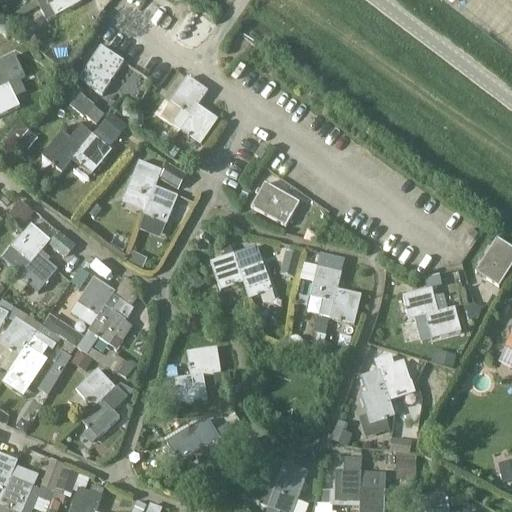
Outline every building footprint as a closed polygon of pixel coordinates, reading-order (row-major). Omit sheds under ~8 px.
[(45,0),(56,19),(82,4),(79,0),(45,0)] [(0,34),(7,40),(13,33),(0,22),(0,34)] [(103,98),(125,64),(101,49),(79,82),(103,98)] [(0,63),(0,91),(9,87),(21,82),(25,80),(14,57),(0,63)] [(42,73),(35,78),(41,87),(48,82),(44,75),(42,73)] [(173,125),(182,131),(190,118),(191,118),(198,108),(208,94),(188,79),(171,104),(182,112),(173,125)] [(0,91),(0,118),(20,109),(16,101),(28,95),(21,82),(9,87),(0,91)] [(94,108),(81,97),(71,109),(85,120),(86,118),(97,126),(104,117),(94,109),(94,108)] [(190,118),(182,131),(180,132),(201,147),(218,122),(198,108),(191,118),(190,118)] [(129,128),(112,114),(99,130),(116,144),(129,128)] [(139,114),(130,114),(130,127),(139,127),(139,114)] [(18,146),(18,145),(26,135),(17,128),(9,138),(18,146)] [(63,174),(74,161),(73,160),(82,151),(81,151),(93,137),(80,128),(70,141),(63,135),(43,158),(63,174)] [(28,133),(26,135),(18,145),(28,153),(38,141),(28,133)] [(164,135),(160,141),(165,145),(169,139),(164,135)] [(73,160),(74,161),(92,176),(112,153),(93,137),(81,151),(82,151),(73,160)] [(172,147),(166,155),(174,160),(179,152),(172,147)] [(128,192),(150,201),(151,201),(155,189),(156,190),(162,173),(139,164),(128,192)] [(169,168),(160,182),(177,192),(185,178),(169,168)] [(265,186),(251,210),(286,230),(300,206),(265,186)] [(151,201),(150,201),(144,217),(167,227),(178,199),(156,190),(155,189),(151,201)] [(245,191),(240,199),(246,202),(250,194),(245,191)] [(21,205),(10,217),(22,228),(33,216),(21,205)] [(96,207),(89,215),(94,220),(101,212),(96,207)] [(12,250),(31,266),(39,256),(39,257),(50,243),(31,227),(12,250)] [(76,249),(59,234),(48,247),(65,261),(69,257),(76,249)] [(499,290),(511,269),(511,250),(497,241),(475,275),(499,290)] [(147,262),(133,255),(129,264),(142,271),(147,262)] [(283,277),(294,280),(300,258),(288,255),(283,277)] [(31,266),(20,279),(39,296),(58,272),(39,257),(39,256),(31,266)] [(220,293),(243,285),(244,285),(239,273),(240,273),(234,257),(210,265),(220,293)] [(319,319),(330,322),(334,305),(335,305),(338,292),(345,263),(320,257),(311,299),(323,302),(319,319)] [(244,285),(243,285),(249,302),(273,294),(263,265),(240,273),(239,273),(244,285)] [(80,272),(71,286),(80,291),(89,277),(80,272)] [(194,273),(182,282),(190,293),(202,284),(194,273)] [(439,277),(424,281),(427,291),(442,288),(439,277)] [(78,306),(98,320),(106,309),(106,310),(114,298),(116,295),(95,281),(78,306)] [(409,323),(416,321),(422,345),(432,342),(461,335),(455,310),(453,311),(438,315),(435,302),(432,291),(403,299),(409,323)] [(334,305),(330,322),(355,327),(362,298),(338,292),(335,305),(334,305)] [(98,320),(88,334),(84,340),(77,351),(87,358),(98,340),(116,352),(133,329),(125,324),(134,311),(121,302),(114,298),(106,310),(106,309),(98,320)] [(493,298),(488,307),(493,311),(499,301),(493,298)] [(0,331),(8,316),(0,311),(0,331)] [(0,345),(0,346),(20,359),(20,360),(27,349),(37,335),(42,328),(21,314),(0,345)] [(77,351),(84,340),(50,318),(43,329),(77,351)] [(329,323),(317,320),(313,334),(325,337),(329,323)] [(20,360),(20,359),(2,385),(13,392),(20,381),(31,388),(47,363),(41,359),(48,349),(53,353),(56,348),(37,335),(27,349),(20,360)] [(75,352),(66,346),(62,352),(71,358),(75,352)] [(305,349),(303,356),(320,360),(322,353),(305,349)] [(187,355),(191,379),(191,380),(203,378),(216,376),(221,376),(217,351),(187,355)] [(436,353),(433,365),(453,371),(456,359),(436,353)] [(54,364),(56,365),(38,393),(48,399),(72,361),(62,355),(60,354),(54,364)] [(343,357),(328,354),(326,363),(342,366),(343,357)] [(92,363),(78,355),(72,365),(86,373),(92,363)] [(373,365),(376,374),(379,374),(385,390),(389,402),(413,394),(403,366),(393,369),(390,360),(373,365)] [(132,364),(126,365),(118,376),(126,380),(136,371),(137,368),(132,364)] [(164,370),(165,382),(178,380),(177,369),(164,370)] [(431,370),(417,396),(434,405),(448,380),(431,370)] [(76,393),(93,411),(103,403),(116,391),(98,372),(76,393)] [(229,374),(221,376),(216,376),(218,389),(231,387),(229,374)] [(379,374),(376,374),(376,375),(362,380),(367,396),(362,398),(368,418),(360,421),(366,440),(389,433),(385,422),(395,419),(389,402),(385,390),(379,374)] [(191,380),(191,379),(173,382),(177,407),(207,402),(203,378),(191,380)] [(93,411),(80,423),(98,441),(120,420),(113,413),(134,393),(121,386),(116,391),(103,403),(93,411)] [(19,425),(16,430),(25,435),(30,427),(26,424),(19,425)] [(179,466),(194,457),(194,456),(205,450),(215,443),(220,441),(233,432),(229,426),(215,434),(209,424),(200,425),(193,429),(192,429),(166,445),(179,466)] [(331,442),(348,449),(352,438),(345,435),(348,428),(339,424),(336,431),(331,442)] [(254,454),(262,449),(255,439),(247,444),(254,454)] [(194,456),(194,457),(207,478),(233,462),(220,441),(215,443),(205,450),(194,456)] [(390,455),(398,456),(408,458),(410,446),(392,443),(390,455)] [(0,504),(5,491),(6,491),(11,480),(16,469),(18,464),(0,455),(0,504)] [(275,494),(269,509),(276,511),(293,511),(308,475),(293,469),(297,457),(290,455),(285,466),(284,466),(278,482),(279,482),(274,494),(275,494)] [(317,455),(310,456),(311,464),(318,463),(317,455)] [(415,459),(408,458),(398,456),(399,481),(415,481),(415,459)] [(52,462),(41,490),(54,496),(55,494),(63,472),(65,468),(52,462)] [(269,511),(269,509),(275,494),(274,494),(279,482),(278,482),(284,466),(277,463),(273,474),(269,473),(267,478),(256,473),(245,502),(269,511)] [(511,466),(500,469),(503,486),(511,483),(511,466)] [(6,491),(5,491),(0,504),(0,508),(9,511),(24,511),(34,489),(25,486),(29,475),(16,469),(11,480),(6,491)] [(79,477),(63,472),(55,494),(71,500),(79,477)] [(331,511),(332,509),(359,510),(359,505),(360,505),(361,492),(362,475),(336,474),(335,493),(322,493),(322,507),(317,507),(317,510),(315,510),(315,511),(331,511)] [(359,505),(359,510),(359,511),(384,511),(386,476),(362,475),(361,492),(360,505),(359,505)] [(71,511),(98,511),(103,499),(102,499),(104,492),(93,488),(90,495),(79,491),(71,511)] [(449,511),(447,496),(439,498),(439,501),(438,501),(439,508),(431,509),(431,511),(449,511)] [(468,499),(458,500),(458,509),(469,508),(468,499)] [(57,511),(60,506),(51,503),(47,511),(57,511)]
